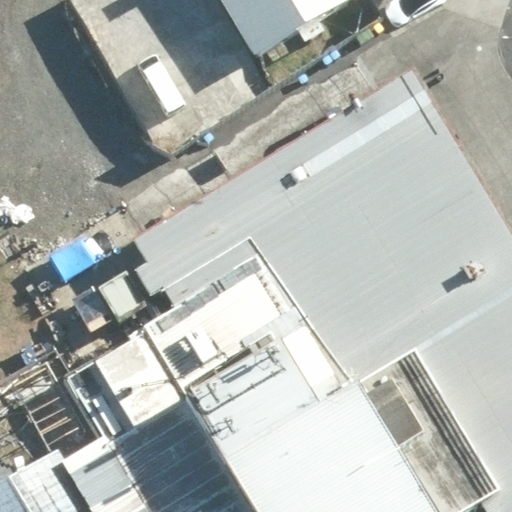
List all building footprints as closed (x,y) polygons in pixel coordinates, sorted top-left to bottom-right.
[(353,0),(218,0),(253,59),(354,1),(353,0)] [(173,317),(73,378),(147,511),(471,511),(511,489),(511,233),(418,77),(133,246),(173,317)] [(186,129),(158,95),(119,127),(147,161),(186,129)] [(92,436),(48,365),(11,388),(55,459),(92,436)] [(89,511),(61,460),(0,493),(0,511),(89,511)]
